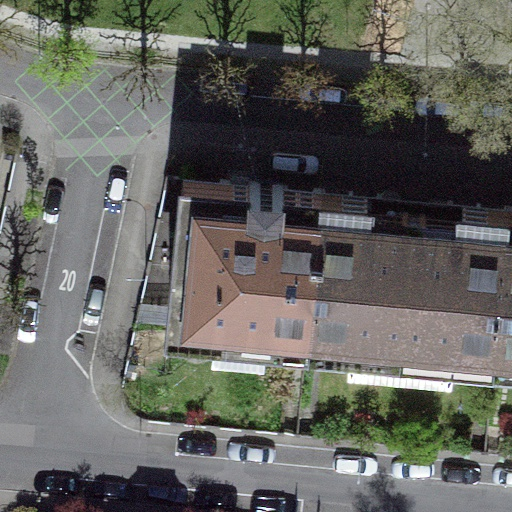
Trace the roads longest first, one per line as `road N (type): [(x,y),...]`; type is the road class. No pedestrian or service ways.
road 1 (residential): [(0,66),(105,91),(511,127)]
road 2 (residential): [(0,453),(511,503)]
